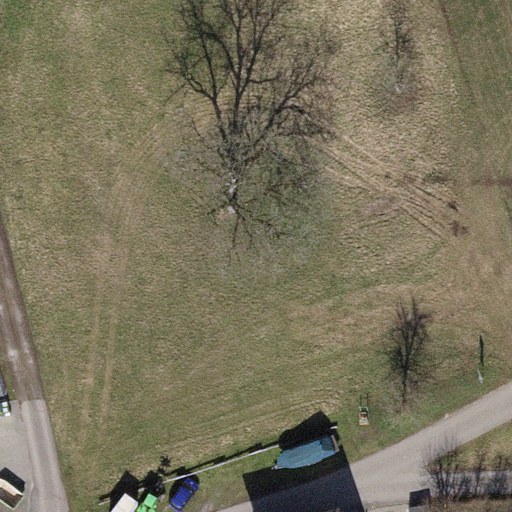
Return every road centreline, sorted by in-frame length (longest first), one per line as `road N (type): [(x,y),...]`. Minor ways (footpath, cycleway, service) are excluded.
road 1 (unclassified): [(274,511),(362,483),(511,404)]
road 2 (track): [(511,473),(362,483)]
